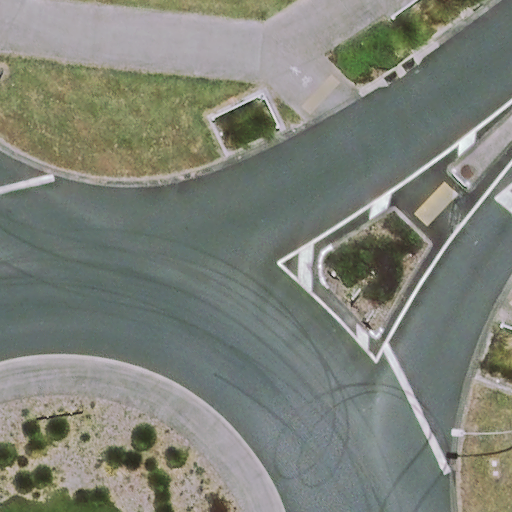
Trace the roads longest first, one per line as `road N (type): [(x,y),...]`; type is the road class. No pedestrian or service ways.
road 1 (tertiary): [(0,260),(92,251),(199,277),(293,336)]
road 2 (residential): [(293,336),(511,117)]
road 3 (tertiary): [(293,336),(363,423),(394,511)]
